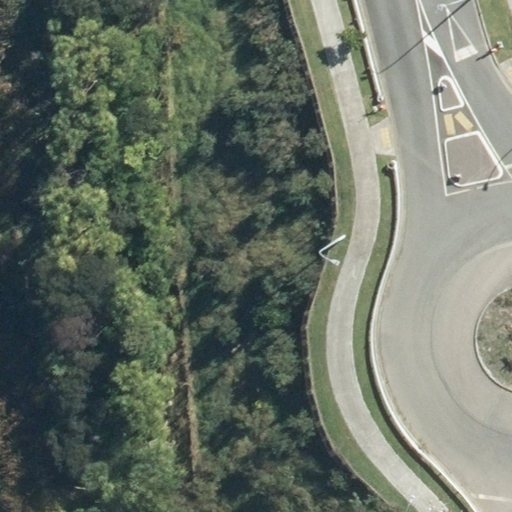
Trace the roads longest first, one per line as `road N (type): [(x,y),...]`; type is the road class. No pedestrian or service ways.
road 1 (residential): [(411,270),(425,154),(411,60),(414,0)]
road 2 (tertiary): [(501,456),(443,427),(416,394),(400,354),(399,311),(411,270)]
road 3 (residential): [(430,0),(511,126)]
road 4 (tertiary): [(411,270),(436,235),(470,210),(511,198)]
